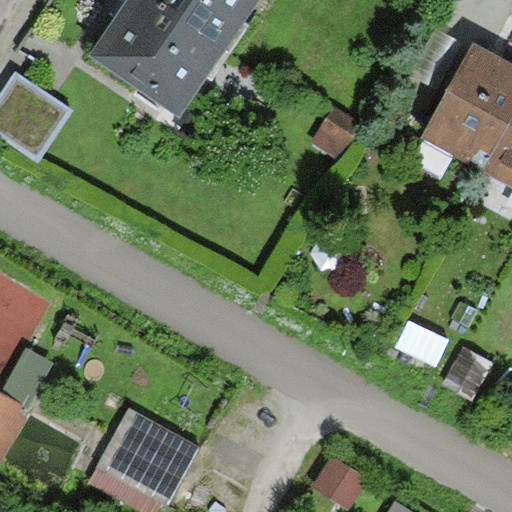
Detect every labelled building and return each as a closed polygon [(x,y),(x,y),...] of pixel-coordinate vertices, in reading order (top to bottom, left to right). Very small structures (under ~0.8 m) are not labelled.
[(137,0),(136,2),(217,55),(252,0),(137,0)] [(178,116),(217,55),(136,2),(96,63),(178,116)] [(416,123),(476,155),(511,86),(511,54),(466,30),(416,123)] [(21,80),(0,111),(0,133),(35,157),(66,110),(21,80)] [(511,86),(476,155),(511,174),(511,86)] [(0,463),(27,414),(0,399),(0,463)] [(133,410),(102,464),(172,504),(203,449),(133,410)] [(332,443),(316,473),(348,491),(365,460),(332,443)] [(392,489),(378,511),(424,511),(425,510),(392,489)]
